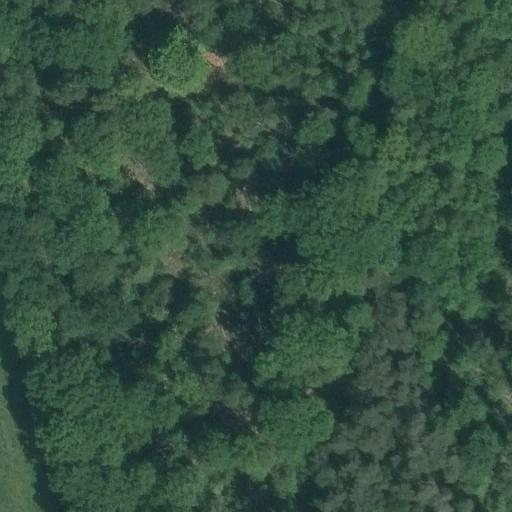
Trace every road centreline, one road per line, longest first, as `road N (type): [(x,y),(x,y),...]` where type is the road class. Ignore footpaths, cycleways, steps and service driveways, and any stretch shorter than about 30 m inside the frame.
road 1 (track): [(399,0),(303,511)]
road 2 (track): [(0,170),(97,511)]
